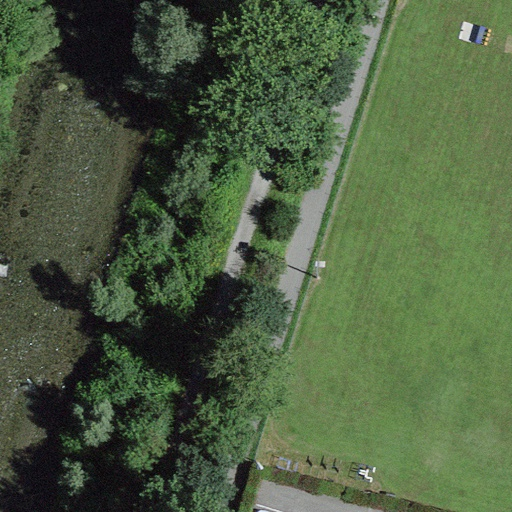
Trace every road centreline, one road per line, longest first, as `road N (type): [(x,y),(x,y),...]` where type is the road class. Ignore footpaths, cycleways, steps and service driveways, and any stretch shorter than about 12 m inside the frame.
road 1 (track): [(309,0),(147,511)]
road 2 (track): [(229,494),(381,0)]
